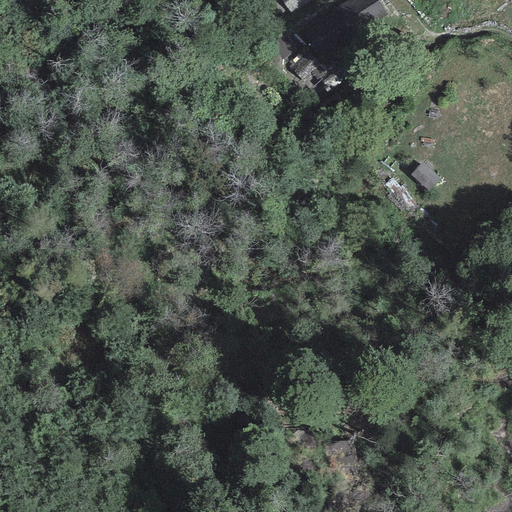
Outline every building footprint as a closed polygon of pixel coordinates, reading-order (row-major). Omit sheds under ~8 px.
[(279,0),(290,13),(307,0),(279,0)] [(335,47),(384,7),(378,0),(349,0),(318,26),(335,47)] [(304,83),(325,65),(307,44),(286,62),(304,83)] [(341,64),(322,81),(335,96),(354,79),(341,64)] [(371,95),(364,84),(351,93),(358,104),(371,95)] [(455,154),(441,142),(432,153),(446,165),(455,154)] [(434,188),(445,176),(427,160),(416,173),(434,188)]
